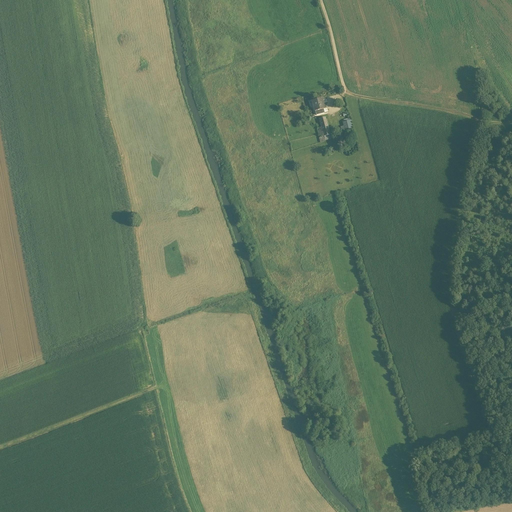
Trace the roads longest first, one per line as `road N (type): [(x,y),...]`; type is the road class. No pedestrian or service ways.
road 1 (track): [(483,120),(462,204),(455,306),(511,476)]
road 2 (track): [(345,93),(511,123)]
